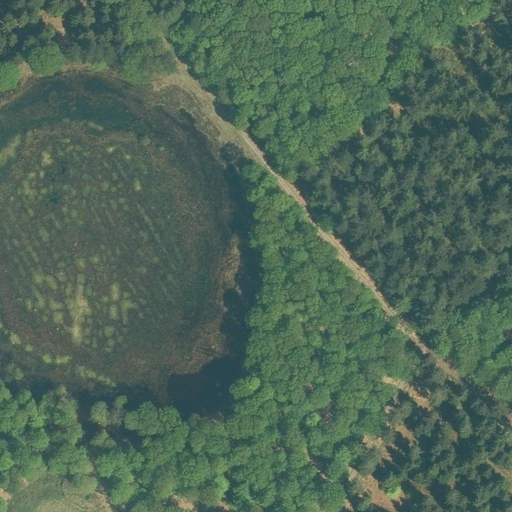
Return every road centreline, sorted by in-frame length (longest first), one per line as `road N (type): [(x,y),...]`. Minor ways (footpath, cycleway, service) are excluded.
road 1 (track): [(338,511),(422,356),(128,0)]
road 2 (track): [(511,264),(422,356),(511,416)]
